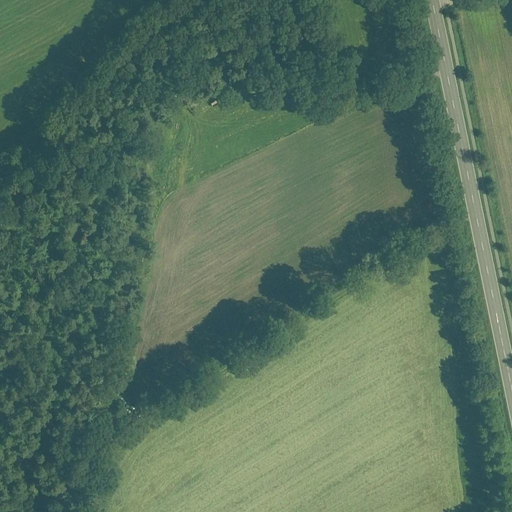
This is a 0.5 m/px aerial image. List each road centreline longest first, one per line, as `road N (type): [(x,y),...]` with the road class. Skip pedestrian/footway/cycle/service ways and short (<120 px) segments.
road 1 (primary): [(511,390),(430,0)]
road 2 (track): [(189,0),(0,170)]
